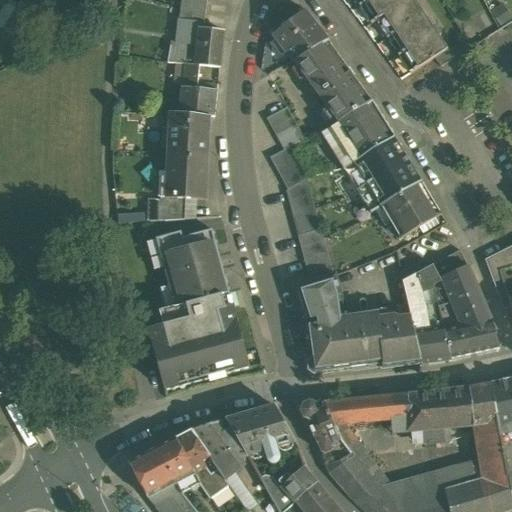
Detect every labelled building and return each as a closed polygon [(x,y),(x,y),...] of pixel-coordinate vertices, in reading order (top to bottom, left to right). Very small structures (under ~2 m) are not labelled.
[(189,0),(182,0),(181,10),(205,13),(206,2),(189,0)] [(387,38),(424,14),(416,3),(418,1),(417,0),(366,0),(358,5),(371,25),(376,22),(387,38)] [(205,13),(181,10),(180,21),(203,27),(205,13)] [(304,12),(272,37),(293,63),(328,42),(304,12)] [(424,14),(387,38),(410,75),(434,60),(447,51),(439,38),(441,37),(435,27),(433,28),(424,14)] [(177,44),(200,47),(198,56),(197,67),(199,67),(219,69),(223,33),(202,30),(203,27),(180,21),(177,44)] [(372,103),(328,42),(293,63),(338,124),(372,103)] [(198,56),(176,53),(177,47),(170,47),(168,64),(185,65),(197,67),(198,56)] [(434,60),(440,68),(453,60),(447,51),(434,60)] [(197,67),(185,65),(182,88),(197,90),(199,67),(197,67)] [(197,90),(182,88),(179,115),(210,117),(214,118),(216,92),(197,90)] [(338,124),(321,135),(344,170),(394,138),(374,106),(372,103),(338,124)] [(287,109),(267,120),(284,151),(291,148),(305,140),(287,109)] [(179,115),(170,114),(168,155),(208,157),(210,117),(179,115)] [(394,138),(344,170),(370,214),(381,208),(422,183),(394,138)] [(284,151),(270,159),(287,191),(307,180),(308,179),(291,148),(284,151)] [(208,157),(168,155),(166,198),(166,199),(186,200),(205,201),(208,157)] [(287,191),(285,192),(297,238),(321,231),(307,180),(287,191)] [(422,183),(381,208),(400,240),(441,216),(422,183)] [(186,200),(166,199),(166,198),(160,198),(159,222),(184,221),(186,200)] [(212,231),(182,239),(181,233),(156,240),(175,309),(186,306),(229,294),(212,231)] [(321,231),(297,238),(306,273),(329,266),(321,231)] [(511,247),(485,261),(500,303),(508,300),(507,299),(511,297),(511,247)] [(460,252),(403,282),(411,317),(413,324),(427,322),(421,292),(432,289),(431,286),(432,284),(443,279),(468,267),(460,252)] [(329,266),(306,273),(310,284),(333,277),(329,266)] [(449,294),(463,327),(443,332),(450,360),(499,349),(491,321),(468,267),(443,279),(449,294)] [(301,307),(341,294),(335,276),(333,277),(310,284),(295,288),(301,307)] [(443,279),(432,284),(431,286),(432,289),(435,300),(449,294),(443,279)] [(229,294),(186,306),(190,319),(149,330),(152,344),(163,384),(247,361),(229,294)] [(341,294),(301,307),(305,320),(308,320),(309,327),(345,322),(341,294)] [(449,294),(435,300),(443,330),(443,332),(463,327),(449,294)] [(373,318),(379,364),(422,365),(415,334),(413,324),(411,317),(379,321),(378,317),(373,318)] [(379,364),(373,318),(346,322),(348,330),(353,367),(379,364)] [(348,330),(346,322),(345,322),(309,327),(315,371),(316,372),(353,367),(348,330)] [(415,334),(422,365),(451,361),(450,360),(443,332),(443,330),(415,334)] [(165,391),(249,370),(247,361),(163,384),(165,391)] [(511,383),(511,379),(491,383),(491,386),(498,424),(499,432),(511,430),(511,429),(511,383)] [(491,386),(470,389),(475,427),(474,427),(474,429),(498,424),(491,386)] [(449,443),(448,429),(474,427),(475,427),(470,389),(411,397),(411,395),(408,396),(412,433),(411,433),(412,441),(426,439),(426,446),(449,443)] [(408,396),(325,404),(333,424),(335,427),(336,427),(391,421),(392,435),(411,433),(412,433),(408,396)] [(311,432),(333,424),(325,404),(322,405),(322,407),(319,409),(317,404),(310,402),(303,404),(300,411),(303,419),(310,422),(308,425),(311,432)] [(238,440),(285,426),(275,408),(273,408),(227,421),(238,440)] [(238,440),(227,421),(191,431),(211,460),(226,481),(241,467),(247,456),(238,440)] [(335,427),(333,424),(311,432),(313,439),(314,440),(317,445),(321,454),(322,455),(322,457),(324,461),(347,448),(341,440),(336,427),(335,427)] [(498,424),(474,429),(482,481),(469,485),(475,511),(505,511),(511,510),(511,495),(509,480),(509,478),(508,479),(499,432),(498,424)] [(295,443),(285,426),(238,440),(247,456),(264,451),(267,460),(268,462),(271,463),(273,463),(275,462),(277,461),(279,459),(279,456),(277,448),(295,443)] [(511,435),(511,430),(499,432),(508,479),(509,478),(509,480),(511,479),(511,435)] [(191,431),(175,439),(193,474),(211,460),(191,431)] [(194,475),(193,474),(175,439),(128,463),(148,499),(194,475)] [(347,448),(324,461),(330,475),(355,458),(347,448)] [(396,504),(375,485),(355,458),(330,475),(351,498),(365,511),(449,511),(445,492),(423,499),(427,511),(422,511),(396,511),(395,507),(397,506),(395,505),(396,504)] [(226,481),(211,460),(193,474),(194,475),(199,485),(211,501),(229,487),(226,481)] [(304,467),(279,488),(274,479),(265,475),(260,478),(279,511),(285,511),(297,503),(317,485),(305,470),(304,467)] [(194,475),(148,499),(157,511),(195,511),(182,495),(199,485),(194,475)] [(297,503),(304,511),(339,511),(317,485),(297,503)] [(475,511),(469,485),(445,492),(449,511),(475,511)]
